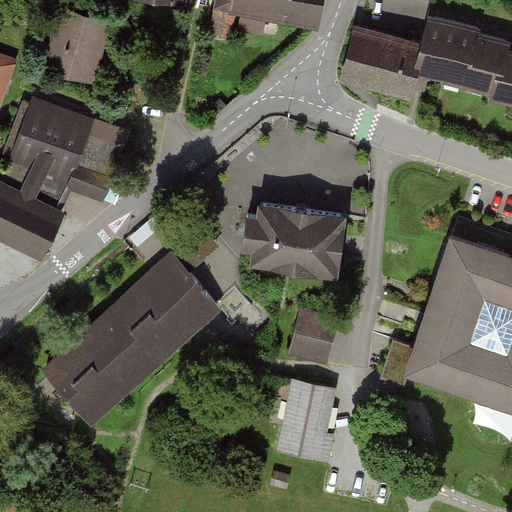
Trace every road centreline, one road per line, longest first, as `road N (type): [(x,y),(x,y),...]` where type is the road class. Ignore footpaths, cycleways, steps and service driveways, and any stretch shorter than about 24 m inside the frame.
road 1 (residential): [(29,298),(280,86)]
road 2 (unclassified): [(280,86),(511,175)]
road 3 (unknown): [(0,142),(128,215)]
